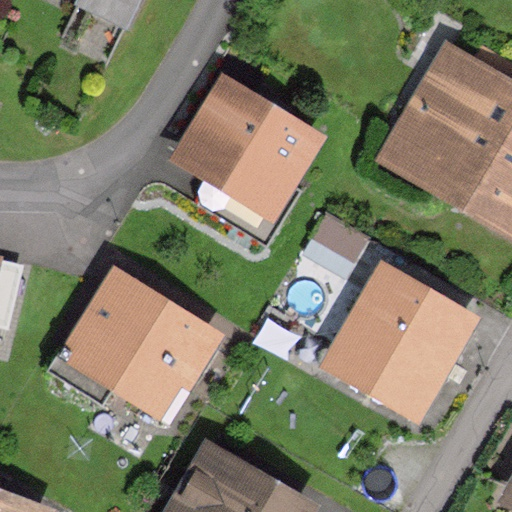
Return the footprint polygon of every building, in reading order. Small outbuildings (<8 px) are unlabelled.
[(90,0),(127,18),(122,28),(125,29),(139,0),(90,0)] [(404,137),(446,162),(434,182),(462,183),(492,200),(487,209),(511,223),(511,77),(483,61),(473,78),(447,63),(404,137)] [(226,88),(183,158),(214,177),(196,206),(267,249),(302,192),(286,183),(312,141),(226,88)] [(0,268),(0,326),(6,328),(19,273),(0,268)] [(335,363),(372,384),(368,393),(408,416),(413,407),(416,409),(465,323),(384,277),(335,363)] [(64,349),(49,372),(77,389),(90,367),(149,404),(171,369),(186,378),(210,340),(117,281),(72,353),(64,349)] [(210,455),(176,511),(306,511),(307,511),(210,455)] [(0,511),(28,511),(0,501),(0,511)]
